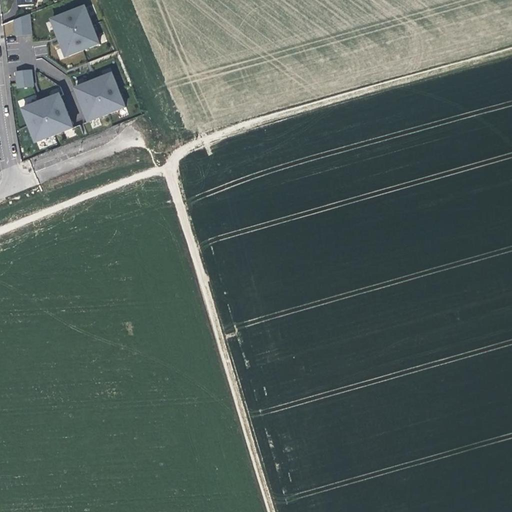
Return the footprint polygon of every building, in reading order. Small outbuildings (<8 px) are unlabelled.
[(60,37),(68,56),(101,43),(86,7),(53,20),(60,37)] [(33,33),(30,13),(16,18),(17,35),(33,33)] [(34,86),(32,71),(17,73),(19,88),(34,86)] [(90,121),(126,106),(113,74),(92,82),(76,88),(90,121)] [(37,142),(74,127),(60,94),(38,103),(24,109),(37,142)]
